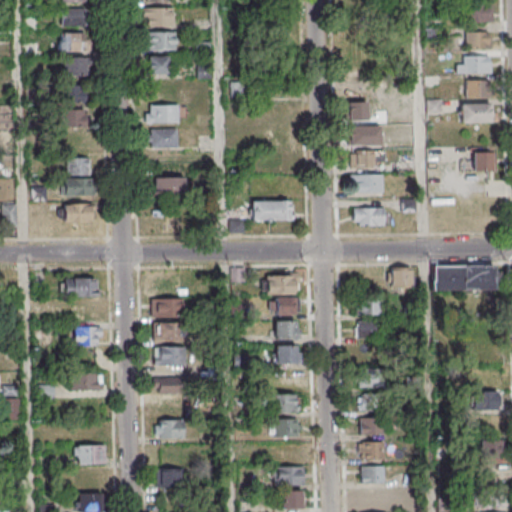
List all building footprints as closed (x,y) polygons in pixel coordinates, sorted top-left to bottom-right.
[(461,22),(491,22),(491,5),(461,5),(461,22)] [(59,26),(84,26),(84,7),(59,7),(59,26)] [(171,25),(171,7),(145,7),(145,25),(171,25)] [(348,58),(369,58),(369,18),(348,18),(348,58)] [(175,50),(175,31),(146,31),(146,50),(175,50)] [(488,48),(488,31),(463,31),(463,48),(488,48)] [(60,52),(87,52),(87,32),(60,32),(60,52)] [(147,55),(147,74),(167,74),(167,55),(147,55)] [(454,73),(488,73),(488,55),(454,55),(454,73)] [(61,76),(84,76),(84,57),(61,57),(61,76)] [(488,80),(460,80),(460,97),(488,97),(488,80)] [(147,99),(175,99),(175,81),(147,81),(147,99)] [(84,103),(84,84),(61,84),(61,103),(84,103)] [(460,122),(493,122),(493,103),(460,103),(460,122)] [(144,105),(144,123),(177,123),(177,105),(144,105)] [(355,120),(378,117),(376,105),(353,108),(355,120)] [(85,126),(85,108),(60,108),(60,126),(85,126)] [(348,146),(380,146),(380,128),(348,128),(348,146)] [(176,129),(149,129),(149,151),(176,151),(176,129)] [(86,150),(86,133),(63,133),(63,150),(86,150)] [(263,170),(295,170),(295,151),(263,151),(263,170)] [(383,151),(351,151),(351,167),(383,167),(383,151)] [(491,171),(491,151),(469,151),(469,171),(491,171)] [(63,175),(88,175),(88,157),(63,157),(63,175)] [(381,192),(381,174),(353,174),(353,192),(381,192)] [(151,177),(151,197),(180,197),(180,177),(151,177)] [(89,179),(61,179),(61,195),(89,195),(89,179)] [(290,200),(250,200),(250,220),(290,220),(290,200)] [(15,225),(14,203),(1,204),(1,225),(15,225)] [(91,203),(62,203),(62,222),(91,222),(91,203)] [(402,219),(414,219),(414,203),(402,203),(402,219)] [(383,226),(383,207),(353,207),(353,226),(383,226)] [(430,264),(430,290),(494,290),(494,264),(430,264)] [(411,267),(388,267),(388,286),(411,286),(411,267)] [(297,293),(297,274),(263,274),(263,293),(297,293)] [(151,278),(151,295),(182,295),(182,278),(151,278)] [(61,279),(61,297),(95,297),(95,279),(61,279)] [(273,315),(297,314),(296,298),(273,298),(273,315)] [(381,299),(356,299),(356,314),(381,314),(381,299)] [(154,300),(185,300),(185,318),(154,318),(154,300)] [(68,302),(68,322),(95,322),(95,302),(68,302)] [(296,339),(295,320),(273,320),(274,339),(296,339)] [(378,339),(378,320),(355,320),(356,339),(378,339)] [(156,324),(187,324),(187,342),(156,342),(156,324)] [(98,327),(71,327),(71,345),(98,345),(98,327)] [(295,363),(295,345),(272,345),(272,363),(295,363)] [(155,348),(187,347),(187,366),(156,366),(155,348)] [(98,366),(98,350),(70,350),(70,366),(98,366)] [(381,388),(381,371),(356,371),(356,388),(381,388)] [(71,373),(100,373),(100,391),(72,392),(71,373)] [(186,378),(153,378),(153,396),(186,396),(186,378)] [(51,386),(38,387),(39,399),(52,398),(51,386)] [(499,391),(468,391),(468,410),(499,410),(499,391)] [(293,394),(269,394),(269,412),(293,412),(293,394)] [(358,411),(381,411),(381,398),(358,398),(358,411)] [(159,403),(159,416),(181,416),(181,403),(159,403)] [(183,419),(153,419),(153,439),(183,439),(183,419)] [(297,437),(297,419),(270,419),(270,437),(297,437)] [(362,419),(384,419),(385,436),(362,436),(362,419)] [(477,439),(477,459),(501,459),(501,439),(477,439)] [(364,444),(386,443),(386,460),(364,460),(364,444)] [(104,445),(71,445),(71,464),(104,464),(104,445)] [(271,485),(302,485),(302,466),(271,466),(271,485)] [(362,468),(385,467),(385,484),(363,484),(362,468)] [(156,470),(156,489),(178,489),(179,470),(156,470)] [(471,506),(501,506),(501,487),(471,487),(471,506)] [(364,492),(386,491),(386,508),(364,509),(364,492)] [(284,493),(304,492),(304,510),(284,511),(284,493)] [(100,493),(76,493),(76,511),(100,511),(100,493)]
